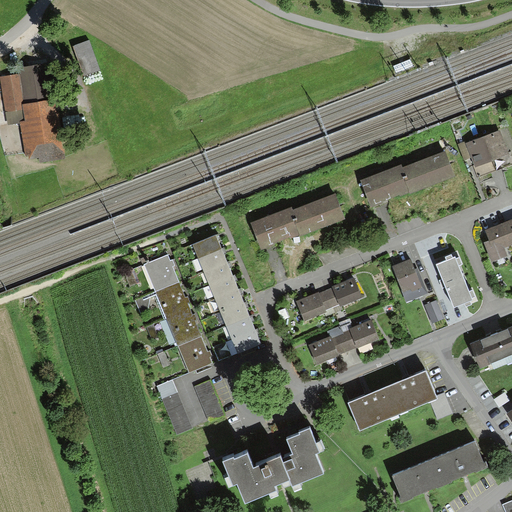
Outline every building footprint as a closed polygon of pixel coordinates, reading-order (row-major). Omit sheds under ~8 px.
[(86,84),(100,78),(84,43),(70,49),(86,84)] [(17,69),(18,74),(0,77),(0,78),(5,112),(7,112),(9,124),(19,122),(24,156),(59,151),(45,64),(17,69)] [(463,143),(472,166),(508,153),(499,129),(463,143)] [(400,161),(358,178),(369,204),(406,189),(408,192),(454,173),(444,148),(401,165),(400,161)] [(289,205),(248,222),(258,248),(296,233),(297,236),(344,217),(333,192),(290,209),(289,205)] [(481,240),(490,261),(505,255),(502,246),(511,242),(511,216),(484,227),(488,237),(481,240)] [(213,234),(191,243),(230,338),(236,352),(258,343),(213,234)] [(454,307),(465,303),(466,306),(472,304),(470,300),(472,300),(471,298),(475,296),(472,289),(469,291),(459,265),(462,264),(460,257),(456,258),(456,257),(452,258),(451,254),(445,257),(446,261),(437,264),(454,307)] [(187,371),(212,360),(166,255),(142,265),(153,292),(155,295),(187,371)] [(391,266),(406,302),(429,293),(419,268),(415,270),(410,258),(391,266)] [(132,269),(123,273),(128,287),(138,283),(132,269)] [(294,299),(303,320),(322,311),(325,317),(341,310),(339,304),(360,295),(351,275),(329,285),(331,288),(317,294),(315,290),(294,299)] [(153,292),(133,300),(139,314),(146,311),(148,298),(155,295),(153,292)] [(436,300),(426,305),(433,322),(443,317),(436,300)] [(307,343),(315,363),(377,338),(369,319),(351,326),(348,318),(337,322),(338,325),(326,329),(328,335),(307,343)] [(152,324),(145,327),(150,340),(157,338),(152,324)] [(511,325),(469,344),(479,368),(511,354),(511,325)] [(163,351),(156,354),(162,368),(168,365),(166,360),(168,360),(167,358),(166,358),(163,351)] [(348,403),(359,431),(437,399),(426,371),(348,403)] [(207,421),(223,415),(208,380),(192,387),(207,421)] [(169,381),(155,386),(158,393),(172,387),(169,381)] [(158,393),(161,400),(175,394),(172,387),(158,393)] [(161,400),(164,407),(177,401),(175,394),(161,400)] [(439,421),(456,415),(450,399),(434,404),(439,421)] [(164,407),(167,414),(180,408),(177,401),(164,407)] [(183,415),(180,408),(167,414),(170,421),(183,415)] [(186,422),(183,415),(170,421),(172,428),(186,422)] [(172,428),(175,435),(189,429),(186,422),(172,428)] [(235,456),(234,454),(223,459),(229,473),(225,475),(229,486),(237,482),(245,501),(267,492),(269,496),(277,492),(274,485),(289,479),(294,491),(301,487),(300,483),(325,473),(317,454),(325,450),(321,440),(317,441),(311,427),(288,437),(294,452),(281,457),(280,454),(279,455),(253,465),(247,451),(235,456)] [(473,438),(389,474),(400,501),(484,465),(473,438)] [(506,511),(511,511),(511,500),(503,504),(506,511)]
